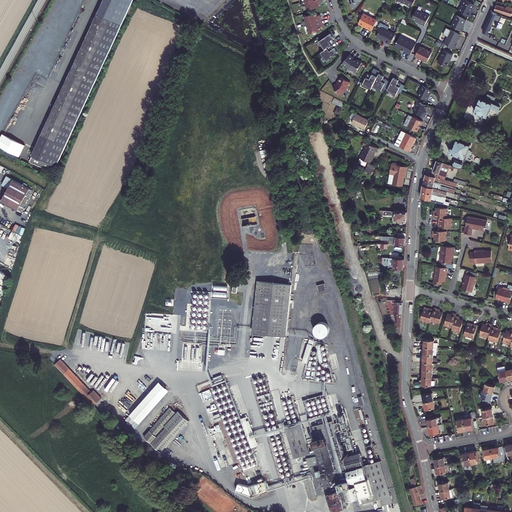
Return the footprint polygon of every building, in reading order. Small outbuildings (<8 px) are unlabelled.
[(128,0),(99,0),(31,156),(56,167),(128,0)] [(460,0),(456,9),(467,14),(470,10),(468,9),(472,2),(468,0),(460,0)] [(495,3),(493,8),(510,14),(511,8),(511,6),(506,4),(505,6),(495,3)] [(428,14),(415,8),(410,17),(423,24),(428,14)] [(490,9),(481,29),(487,32),(494,16),(501,19),(503,14),(492,9),(490,9)] [(315,14),(314,11),(302,14),(307,31),(319,28),(319,25),(318,23),(321,22),(319,15),(316,16),(315,14)] [(370,29),(375,18),(361,11),(356,21),(365,26),(370,29)] [(454,13),(449,24),(460,29),(462,26),(461,25),(464,18),(454,13)] [(388,43),(394,33),(380,26),(375,35),(383,39),(383,40),(384,41),(388,43)] [(446,35),(442,42),(453,47),(455,44),(454,43),(459,33),(445,26),(441,33),(446,35)] [(316,35),(315,36),(320,43),(319,44),(322,48),(328,44),(332,40),(330,37),(331,36),(328,31),(318,38),(316,35)] [(409,53),(414,42),(399,34),(393,45),(399,48),(400,47),(403,49),(403,50),(409,53)] [(322,48),(317,51),(320,55),(321,55),(325,60),(328,58),(327,56),(335,51),(332,46),(330,47),(328,44),(322,48)] [(427,61),(432,52),(420,46),(416,55),(427,61)] [(451,53),(442,48),(436,61),(445,65),(451,53)] [(348,53),(341,61),(346,66),(355,70),(360,61),(354,58),(352,57),(348,53)] [(268,78),(275,77),(272,66),(266,67),(268,78)] [(371,84),(377,72),(375,71),(373,74),(370,72),(369,74),(366,72),(360,84),(364,86),(365,85),(369,87),(371,84)] [(381,86),(385,88),(386,86),(382,84),(385,78),(381,76),(382,75),(377,72),(371,84),(375,86),(374,87),(379,90),(381,86)] [(348,81),(338,75),(335,82),(331,84),(336,93),(343,89),(344,87),(345,87),(348,81)] [(386,86),(385,88),(389,90),(389,92),(394,94),(395,90),(399,92),(400,90),(397,88),(400,82),(396,80),(397,79),(391,76),(389,80),(386,86)] [(415,94),(425,99),(430,89),(421,84),(415,94)] [(479,94),(478,94),(472,108),(485,114),(489,104),(497,107),(498,103),(492,101),(492,99),(489,98),(491,95),(490,93),(482,90),(481,90),(479,94)] [(335,97),(333,102),(342,105),(344,101),(335,97)] [(425,104),(416,100),(411,110),(423,116),(424,112),(422,111),(425,104)] [(369,120),(355,113),(350,122),(364,129),(369,120)] [(419,124),(421,121),(411,116),(410,118),(406,116),(402,124),(415,131),(419,124)] [(469,128),(474,130),(481,133),(483,127),(472,122),(469,128)] [(481,133),(474,130),(471,137),(478,140),(481,133)] [(393,144),(409,152),(411,148),(410,147),(415,138),(404,132),(401,139),(397,137),(393,144)] [(0,146),(21,156),(26,144),(2,133),(0,138),(0,146)] [(464,158),(470,142),(456,136),(453,145),(451,144),(448,150),(459,154),(459,156),(464,158)] [(368,142),(361,158),(371,163),(377,151),(378,151),(380,148),(368,142)] [(457,168),(459,166),(451,163),(437,158),(431,174),(444,178),(449,165),(457,168)] [(406,178),(408,167),(392,164),(390,174),(395,174),(393,184),(403,186),(405,177),(406,178)] [(424,178),(434,181),(435,179),(458,186),(459,183),(452,180),(444,178),(431,174),(425,172),(424,178)] [(454,176),(452,180),(459,183),(464,184),(465,180),(454,176)] [(434,183),(434,181),(424,178),(423,183),(445,189),(446,186),(434,183)] [(12,180),(0,201),(21,212),(32,190),(12,180)] [(421,189),(438,194),(438,191),(446,194),(447,190),(445,189),(423,183),(421,189)] [(420,195),(423,196),(443,202),(444,198),(437,196),(438,194),(421,189),(420,195)] [(451,226),(451,216),(446,216),(446,206),(435,206),(435,209),(435,212),(433,211),(432,215),(437,216),(437,219),(440,219),(439,225),(451,226)] [(407,213),(380,209),(380,212),(383,212),(383,216),(396,218),(396,221),(406,223),(407,213)] [(486,217),(466,214),(463,231),(471,232),(472,226),(477,227),(477,226),(484,227),(486,217)] [(434,232),(434,235),(433,238),(445,239),(445,229),(432,229),(432,232),(434,232)] [(395,241),(395,245),(405,246),(406,238),(396,237),(390,236),(389,240),(395,241)] [(455,245),(444,244),(442,260),(444,261),(453,262),(454,255),(455,245)] [(478,248),(474,249),(474,250),(469,250),(470,260),(475,260),(475,261),(491,260),(490,248),(478,249),(478,248)] [(394,265),(393,269),(404,270),(404,259),(385,257),(384,264),(394,265)] [(448,280),(448,274),(447,274),(448,270),(449,270),(450,270),(450,266),(439,264),(437,282),(444,283),(444,279),(448,280)] [(475,277),(476,275),(465,272),(463,278),(465,278),(464,282),(464,281),(462,287),(472,290),(474,282),(475,281),(476,278),(475,277)] [(296,283),(261,278),(254,331),(288,336),(296,283)] [(318,284),(320,291),(327,289),(325,282),(318,284)] [(509,302),(511,289),(511,284),(508,283),(506,287),(502,285),(501,287),(497,285),(494,297),(504,300),(509,302)] [(402,297),(388,297),(399,337),(402,337),(404,303),(402,303),(402,297)] [(441,310),(438,309),(436,309),(436,307),(433,306),(432,307),(429,306),(428,308),(426,308),(423,307),(420,318),(429,320),(429,319),(438,321),(441,310)] [(458,330),(461,320),(457,318),(458,315),(455,314),(455,312),(451,311),(451,312),(450,314),(446,313),(443,323),(451,326),(450,328),(458,330)] [(314,322),(315,336),(329,335),(328,321),(314,322)] [(488,335),(487,337),(496,340),(499,329),(496,328),(494,327),(495,325),(491,324),(492,322),(488,321),(487,323),(485,323),(482,322),(479,333),(488,335)] [(471,324),(466,322),(463,333),(472,336),(476,323),(472,322),(471,324)] [(510,343),(509,345),(511,345),(511,328),(510,328),(510,329),(509,331),(505,330),(502,340),(510,343)] [(309,338),(304,361),(309,362),(314,339),(309,338)] [(426,346),(435,346),(435,338),(426,338),(426,346)] [(435,346),(426,346),(426,353),(435,354),(438,354),(438,346),(435,346)] [(184,349),(184,362),(191,362),(191,364),(200,364),(200,350),(184,349)] [(426,353),(425,360),(434,361),(435,354),(426,353)] [(53,365),(85,399),(91,393),(75,376),(76,375),(75,374),(74,375),(59,360),(53,365)] [(499,380),(506,378),(505,369),(504,365),(497,366),(499,380)] [(424,375),(434,376),(434,368),(425,368),(424,375)] [(114,375),(100,388),(108,395),(121,382),(114,375)] [(434,376),(424,375),(424,383),(433,384),(434,376)] [(355,378),(349,379),(351,387),(357,385),(355,378)] [(167,393),(155,382),(124,418),(136,429),(167,393)] [(486,383),(484,390),(493,393),(495,386),(486,383)] [(491,400),(493,393),(484,390),(482,397),(491,400)] [(424,394),(426,402),(434,400),(433,393),(424,394)] [(307,418),(330,411),(325,394),(302,401),(307,418)] [(436,408),(434,400),(426,402),(427,409),(436,408)] [(178,408),(173,403),(146,433),(146,432),(143,435),(144,436),(143,437),(160,452),(188,420),(178,411),(174,415),(173,414),(178,408)] [(482,408),(484,415),(493,414),(492,407),(482,408)] [(495,421),(493,414),(484,415),(485,423),(495,421)] [(249,415),(242,417),(252,447),(259,444),(255,432),(254,432),(249,415)] [(470,416),(463,417),(465,428),(472,426),(470,416)] [(437,417),(429,419),(430,426),(439,425),(437,417)] [(457,429),(465,428),(463,417),(455,418),(457,429)] [(346,504),(344,498),(361,493),(364,502),(382,497),(392,494),(386,475),(381,459),(364,464),(361,452),(350,455),(351,454),(351,453),(351,452),(350,451),(349,450),(348,450),(346,450),(345,451),(344,452),(344,454),(345,455),(347,456),(344,457),(332,420),(322,423),(323,428),(314,431),(316,438),(313,439),(315,445),(332,502),(333,508),(346,504)] [(439,425),(430,426),(431,434),(440,432),(439,425)] [(305,434),(304,434),(293,438),(299,456),(308,453),(311,452),(309,447),(305,434)] [(502,454),(511,451),(511,443),(505,444),(505,445),(501,446),(502,454)] [(502,454),(501,446),(501,444),(490,447),(491,455),(492,461),(503,458),(502,454)] [(329,503),(332,502),(315,445),(309,447),(311,452),(308,453),(315,475),(319,489),(321,488),(325,487),(329,503)] [(491,455),(490,447),(482,448),(484,456),(485,461),(489,461),(488,455),(491,455)] [(475,449),(468,451),(470,461),(477,460),(475,449)] [(470,461),(468,451),(461,452),(463,463),(470,461)] [(218,455),(215,457),(220,470),(223,469),(218,455)] [(444,456),(435,458),(437,465),(445,463),(444,456)] [(449,462),(445,463),(437,465),(438,473),(450,470),(449,462)] [(321,494),(319,489),(315,475),(308,477),(313,496),(321,494)] [(412,485),(411,485),(415,502),(421,500),(419,492),(422,491),(419,482),(416,483),(414,475),(410,476),(412,485)] [(253,495),(268,490),(269,489),(266,479),(250,485),(253,495)] [(440,481),(442,489),(450,487),(449,480),(440,481)] [(453,487),(450,487),(442,489),(443,496),(450,495),(450,496),(454,495),(453,487)] [(382,497),(384,503),(393,500),(392,494),(382,497)] [(478,511),(479,506),(480,502),(472,501),(472,505),(470,511),(478,511)]
